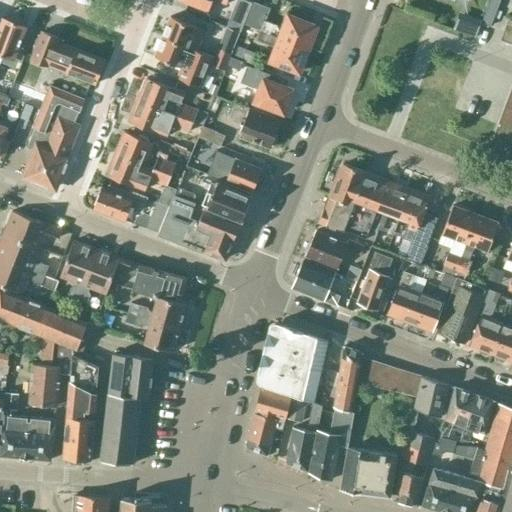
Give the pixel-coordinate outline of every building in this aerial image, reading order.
[(215,0),(226,4),(227,1),(227,0),(180,0),(208,11),(211,0),(215,0)] [(237,0),(234,8),(246,13),(250,3),(243,0),(237,0)] [(489,0),(489,1),(481,23),(490,26),(499,0),(489,0)] [(244,25),(259,31),(260,30),(308,49),(317,25),(288,14),(282,28),(264,21),(269,8),(252,2),(244,25)] [(170,16),(162,36),(190,47),(190,48),(196,50),(200,38),(203,29),(170,16)] [(13,60),(26,26),(2,17),(0,23),(0,81),(4,71),(0,69),(0,59),(2,56),(13,60)] [(216,48),(230,54),(238,31),(225,26),(216,48)] [(260,30),(259,31),(256,40),(275,47),(269,60),(299,72),(308,49),(260,30)] [(59,38),(41,31),(30,59),(48,66),(54,51),(71,58),(65,72),(95,84),(97,79),(99,80),(104,68),(102,67),(105,60),(57,41),(59,38)] [(190,47),(162,36),(154,56),(181,67),(177,77),(201,86),(206,73),(194,68),(200,52),(190,48),(190,47)] [(257,51),(236,43),(231,56),(252,64),(257,51)] [(216,48),(213,56),(227,62),(230,54),(216,48)] [(227,62),(213,56),(210,64),(224,69),(227,62)] [(292,89),(263,77),(243,69),(238,82),(252,87),(254,82),(260,84),(253,101),(283,112),(292,89)] [(174,114),(192,122),(193,121),(203,125),(209,108),(199,105),(197,109),(181,103),(185,92),(179,90),(174,89),(145,77),(136,99),(165,111),(165,110),(174,114)] [(75,123),(84,98),(51,85),(26,147),(33,150),(22,177),(55,189),(69,155),(67,154),(79,124),(75,123)] [(160,123),(165,111),(136,99),(127,121),(156,133),(168,137),(171,127),(160,123)] [(275,133),(280,121),(233,103),(228,117),(243,122),(238,134),(270,146),(271,144),(275,142),(277,136),(275,133)] [(511,111),(506,127),(500,125),(491,151),(511,158),(511,111)] [(192,122),(174,114),(170,125),(188,132),(192,122)] [(220,146),(225,135),(202,125),(197,137),(220,146)] [(143,165),(143,163),(152,143),(124,131),(114,153),(143,165)] [(213,145),(197,138),(194,147),(209,153),(213,145)] [(261,169),(234,158),(221,152),(217,162),(230,168),(225,182),(251,192),(253,189),(256,188),(258,183),(257,180),(261,169)] [(152,168),(153,166),(143,163),(143,165),(114,153),(105,175),(144,191),(148,180),(166,186),(170,176),(152,168)] [(157,155),(153,166),(152,168),(170,176),(175,162),(157,155)] [(370,225),(386,181),(364,173),(365,172),(342,163),(340,168),(339,167),(329,192),(331,193),(329,197),(328,196),(323,208),(318,222),(335,228),(335,227),(365,238),(370,225)] [(241,219),(250,196),(211,180),(201,204),(241,219)] [(387,212),(399,217),(409,190),(386,181),(370,225),(381,229),(387,212)] [(108,184),(106,189),(101,187),(92,208),(124,220),(129,209),(141,213),(147,196),(129,190),(129,192),(108,184)] [(183,188),(177,185),(173,194),(180,197),(183,188)] [(405,258),(419,264),(428,241),(413,235),(428,197),(409,190),(399,217),(409,221),(403,238),(411,241),(405,258)] [(168,206),(158,232),(158,233),(224,259),(232,240),(239,222),(203,208),(198,220),(189,217),(195,203),(173,194),(168,206)] [(146,227),(158,232),(168,206),(156,201),(146,227)] [(454,270),(475,213),(452,205),(438,243),(451,247),(449,253),(447,252),(442,265),(454,270)] [(12,210),(1,239),(37,252),(45,232),(59,237),(62,229),(12,210)] [(498,222),(475,213),(454,270),(466,274),(470,261),(468,260),(469,260),(474,246),(487,251),(498,222)] [(336,267),(344,248),(360,254),(364,245),(348,238),(346,243),(315,230),(310,242),(307,243),(305,248),(306,251),(305,255),(336,267)] [(1,239),(0,241),(0,260),(43,277),(48,265),(40,262),(36,264),(33,263),(37,252),(1,239)] [(67,295),(77,298),(96,249),(73,240),(59,276),(73,281),(67,295)] [(96,249),(77,298),(87,302),(92,288),(105,293),(119,257),(96,249)] [(368,268),(369,268),(356,302),(364,306),(366,308),(370,310),(373,309),(375,310),(389,275),(386,274),(392,258),(374,251),(368,268)] [(326,290),(334,271),(303,259),(292,287),(335,304),(339,295),(326,290)] [(43,277),(0,260),(0,284),(22,293),(28,276),(32,277),(33,282),(41,285),(43,277)] [(157,296),(163,272),(138,265),(124,260),(120,269),(135,274),(131,289),(157,296)] [(409,322),(420,292),(407,287),(412,274),(403,271),(387,314),(409,322)] [(186,278),(163,272),(157,296),(179,302),(179,301),(186,278)] [(447,288),(451,289),(455,277),(444,272),(439,284),(438,284),(433,297),(420,292),(409,322),(431,331),(447,288)] [(53,278),(45,276),(42,284),(50,287),(53,278)] [(455,277),(451,289),(437,328),(442,330),(441,334),(463,343),(479,300),(481,297),(484,288),(455,277)] [(93,324),(0,287),(0,320),(52,341),(50,365),(59,365),(58,372),(70,374),(71,348),(82,352),(93,324)] [(484,288),(481,297),(479,300),(485,302),(481,315),(480,315),(469,345),(478,349),(479,352),(485,354),(488,352),(491,353),(503,324),(489,318),(494,305),(499,293),(484,288)] [(157,296),(152,311),(150,311),(148,306),(131,302),(128,312),(179,326),(186,303),(179,301),(179,302),(157,296)] [(146,324),(149,325),(144,342),(173,350),(179,326),(128,312),(126,321),(134,323),(134,324),(142,327),(146,324)] [(283,324),(281,328),(280,328),(279,328),(278,328),(276,329),(275,330),(274,331),(274,332),(261,384),(313,402),(327,339),(283,324)] [(511,327),(503,324),(491,353),(495,355),(496,358),(501,360),(504,358),(511,361),(511,327)] [(332,406),(351,411),(362,353),(362,352),(343,345),(332,406)] [(152,358),(113,353),(100,460),(132,463),(140,397),(148,398),(152,358)] [(97,366),(71,355),(70,374),(67,408),(63,457),(89,460),(97,366)] [(362,356),(357,381),(369,384),(373,360),(362,356)] [(378,387),(383,363),(373,360),(369,384),(378,387)] [(56,405),(58,372),(59,365),(50,365),(32,363),(28,403),(56,405)] [(388,389),(392,366),(383,363),(378,387),(388,389)] [(392,366),(388,389),(416,396),(421,375),(392,366)] [(421,375),(416,396),(413,408),(440,417),(449,385),(421,375)] [(261,385),(254,413),(282,420),(283,417),(284,417),(289,394),(261,385)] [(434,441),(430,453),(440,455),(442,451),(453,452),(456,441),(462,441),(464,426),(473,393),(454,386),(445,419),(445,420),(438,442),(434,441)] [(5,391),(0,444),(0,454),(50,459),(54,420),(43,419),(43,417),(38,417),(38,418),(10,416),(11,410),(15,410),(17,394),(13,393),(14,392),(5,391)] [(492,400),(473,393),(464,426),(462,441),(468,442),(472,429),(483,434),(492,400)] [(305,400),(289,394),(284,417),(300,421),(305,400)] [(320,406),(311,402),(305,429),(291,426),(283,460),(286,461),(286,462),(307,470),(316,431),(320,406)] [(511,511),(511,407),(498,402),(485,450),(477,447),(468,477),(481,481),(504,487),(505,488),(497,511),(511,511)] [(353,412),(351,412),(333,408),(329,433),(317,430),(309,471),(331,479),(337,445),(347,447),(353,412)] [(254,413),(246,446),(267,454),(273,424),(280,426),(282,420),(254,413)] [(435,437),(413,431),(407,429),(398,462),(399,470),(393,498),(417,505),(424,478),(411,473),(414,461),(427,465),(430,453),(434,441),(435,437)] [(396,453),(347,447),(340,488),(390,495),(396,453)] [(478,490),(481,481),(468,477),(432,468),(421,506),(443,511),(470,511),(477,495),(478,490)] [(504,487),(481,481),(478,490),(477,495),(480,496),(483,486),(503,491),(504,487)] [(496,511),(503,491),(483,486),(480,496),(474,511),(496,511)] [(106,511),(108,496),(73,494),(71,511),(106,511)] [(120,511),(165,511),(166,504),(150,503),(150,499),(122,497),(120,511)]
